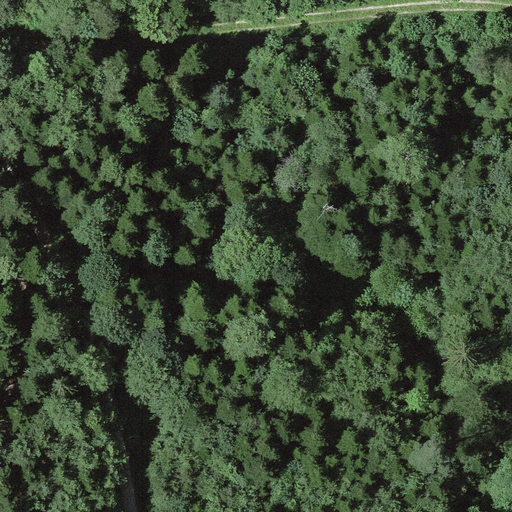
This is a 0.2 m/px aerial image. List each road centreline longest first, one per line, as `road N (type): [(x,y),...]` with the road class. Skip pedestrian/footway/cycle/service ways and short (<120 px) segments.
road 1 (track): [(0,32),(73,41),(469,4),(511,12)]
road 2 (track): [(0,148),(43,207),(124,443),(134,511)]
